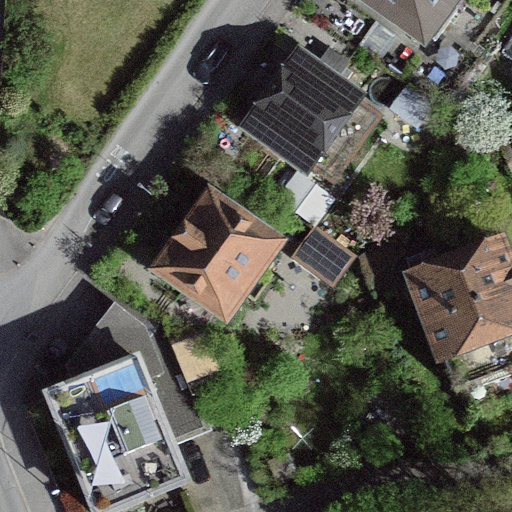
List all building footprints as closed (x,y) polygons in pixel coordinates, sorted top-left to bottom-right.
[(359,0),(421,44),(424,39),(432,45),(454,15),(446,9),(452,0),(359,0)] [(330,188),(377,122),(294,62),(278,85),(270,79),(255,99),(263,105),(247,127),(330,188)] [(412,134),(426,111),(403,97),(388,120),(412,134)] [(511,180),(511,138),(497,147),(511,180)] [(170,247),(165,243),(153,259),(164,266),(159,273),(222,318),(271,249),(208,204),(190,229),(185,226),(170,247)] [(338,291),(355,264),(314,237),(296,263),(338,291)] [(511,360),(511,290),(497,251),(411,284),(449,384),(511,360)] [(113,511),(180,485),(132,368),(49,401),(93,511),(113,511)]
